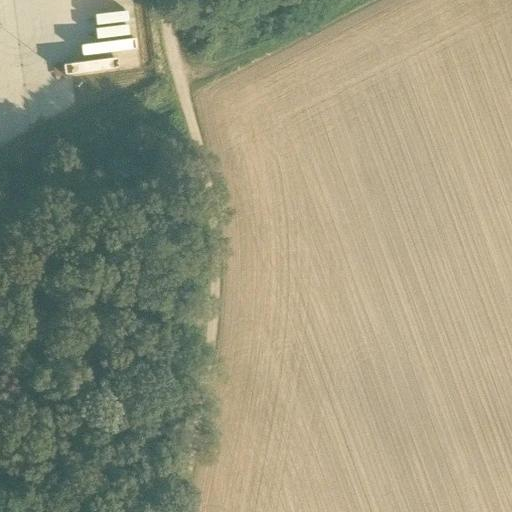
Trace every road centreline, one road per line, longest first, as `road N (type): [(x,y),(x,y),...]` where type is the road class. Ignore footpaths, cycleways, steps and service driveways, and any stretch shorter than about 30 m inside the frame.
road 1 (track): [(177,511),(211,268),(180,90)]
road 2 (track): [(180,87),(0,190)]
road 3 (track): [(180,90),(349,0)]
